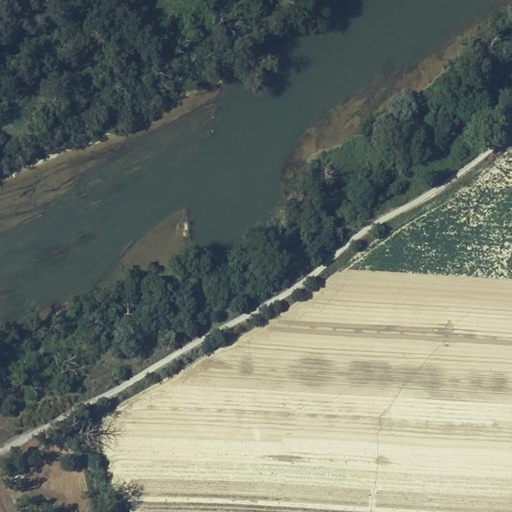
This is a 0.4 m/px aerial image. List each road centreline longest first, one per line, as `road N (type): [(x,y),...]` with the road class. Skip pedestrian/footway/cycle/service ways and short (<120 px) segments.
road 1 (track): [(0,449),(89,405),(289,277),(511,118)]
road 2 (track): [(0,123),(98,46),(119,0)]
